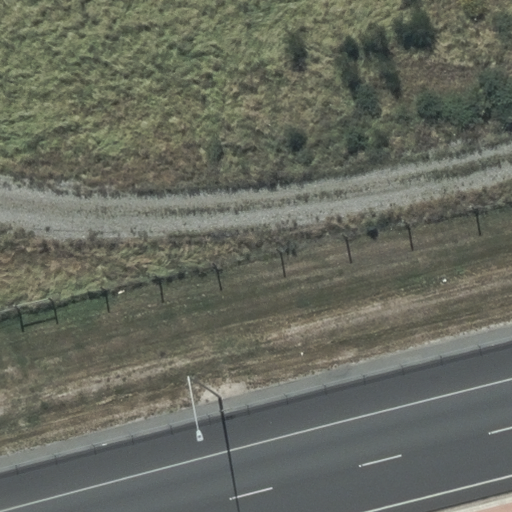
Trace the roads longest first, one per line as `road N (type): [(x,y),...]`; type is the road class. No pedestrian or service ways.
road 1 (track): [(511,148),(384,181),(122,210),(0,191)]
road 2 (motorway): [(187,511),(511,428)]
